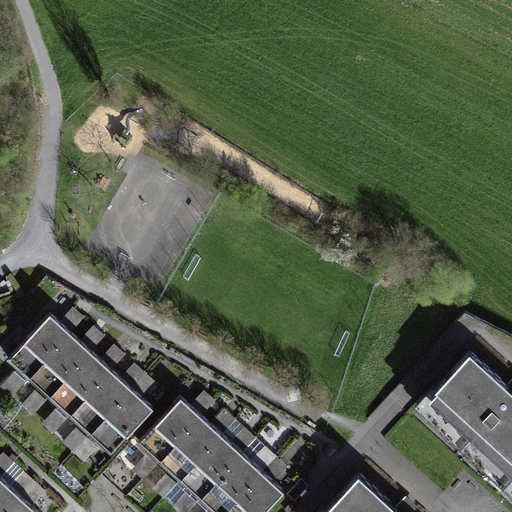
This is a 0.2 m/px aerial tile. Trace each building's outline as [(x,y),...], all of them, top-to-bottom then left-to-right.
[(65,326),(46,309),(0,361),(107,455),(153,403),(138,390),(127,381),(106,362),(85,344),(65,326)] [(511,473),(511,388),(473,353),(431,400),(511,473)] [(196,407),(183,396),(136,448),(207,511),(271,511),(290,491),(274,477),(258,463),(237,444),(217,426),(196,407)] [(0,469),(0,511),(45,511),(46,511),(32,498),(15,483),(0,469)] [(405,511),(399,506),(361,470),(321,511),(405,511)]
